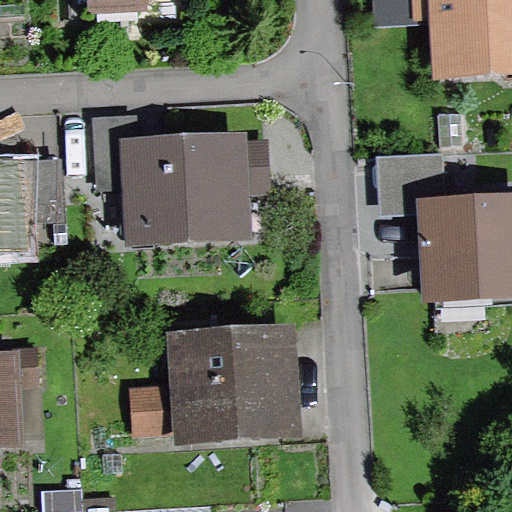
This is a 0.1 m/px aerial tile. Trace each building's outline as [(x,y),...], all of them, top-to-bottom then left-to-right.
[(139,17),(137,0),(92,0),(93,20),(139,17)] [(441,76),(511,71),(511,0),(418,0),(419,17),(439,16),(441,76)] [(237,233),(235,195),(265,193),(263,147),(226,149),(226,152),(134,157),(138,238),(237,233)] [(0,171),(0,249),(18,249),(13,170),(0,171)] [(427,214),(432,294),(511,290),(511,193),(492,194),(493,211),(427,214)] [(186,354),(191,433),(283,427),(277,347),(186,354)] [(0,365),(0,444),(15,444),(12,388),(35,387),(34,355),(8,356),(9,365),(0,365)]
